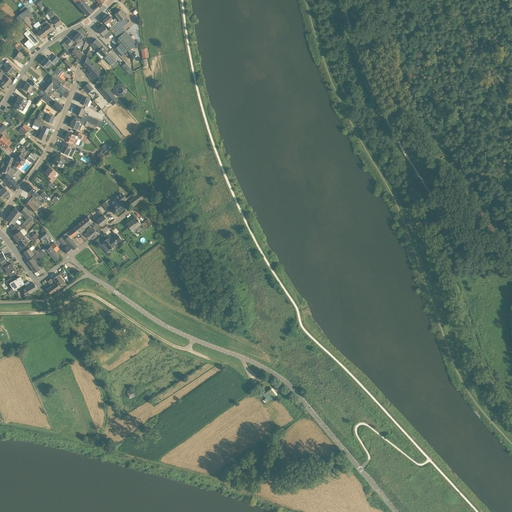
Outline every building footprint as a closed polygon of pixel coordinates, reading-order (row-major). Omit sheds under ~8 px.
[(73,0),(87,16),(93,11),(83,0),(73,0)] [(30,11),(26,6),(21,10),(23,12),(19,15),(22,20),(28,16),(26,14),(30,11)] [(113,33),(117,38),(121,35),(117,31),(123,25),(124,26),(123,25),(128,22),(129,21),(125,16),(120,10),(114,15),(119,21),(118,22),(119,23),(114,27),(117,30),(113,33)] [(62,22),(59,18),(57,17),(54,13),(49,17),(52,21),(56,26),(62,22)] [(102,21),(109,30),(113,33),(113,34),(113,33),(117,30),(114,27),(119,23),(118,22),(115,18),(113,20),(109,15),(102,21)] [(38,21),(33,25),(36,29),(35,29),(37,32),(38,34),(41,38),(47,33),(41,25),(38,21)] [(48,24),(46,21),(41,25),(47,33),(53,29),(49,24),(48,24)] [(98,30),(101,34),(103,35),(106,39),(113,33),(109,30),(108,31),(106,28),(106,27),(105,28),(103,25),(98,30)] [(28,30),(24,34),(29,39),(24,44),(29,49),(34,45),(35,46),(39,42),(28,30)] [(70,47),(73,44),(76,47),(82,42),(80,40),(83,37),(79,33),(73,38),(76,41),(73,44),(68,38),(65,42),(70,47)] [(124,33),(121,35),(117,38),(123,45),(128,51),(135,46),(129,39),(124,33)] [(20,62),(24,57),(22,55),(22,54),(19,51),(22,48),(10,35),(6,39),(12,45),(13,44),(15,46),(17,50),(15,53),(16,54),(14,58),(20,62)] [(98,51),(102,46),(96,39),(91,44),(98,51)] [(127,51),(125,48),(121,43),(115,48),(121,56),(127,51)] [(73,44),(70,47),(68,49),(68,50),(65,52),(69,56),(72,54),(79,61),(82,54),(76,48),(76,47),(73,44)] [(114,58),(102,46),(98,51),(103,57),(110,65),(115,60),(114,58)] [(141,49),(142,58),(149,57),(148,47),(141,49)] [(46,57),(41,62),(44,65),(43,66),(46,68),(46,67),(47,67),(50,63),(53,65),(59,58),(57,57),(55,55),(50,61),(46,57)] [(97,69),(90,60),(87,57),(83,65),(89,70),(86,72),(90,76),(97,69)] [(72,65),(66,59),(63,62),(69,69),(72,65)] [(12,66),(10,65),(9,63),(6,67),(1,63),(0,64),(0,69),(2,72),(4,69),(10,74),(15,68),(12,66)] [(121,66),(123,68),(126,71),(130,68),(125,63),(121,66)] [(59,68),(52,77),(60,84),(56,89),(59,92),(61,94),(65,88),(63,86),(66,82),(59,77),(63,72),(59,68)] [(0,83),(1,85),(4,88),(11,80),(1,71),(0,72),(0,83)] [(52,76),(46,83),(51,87),(53,86),(56,89),(60,84),(52,77),(52,76)] [(26,82),(23,89),(27,91),(30,93),(31,90),(35,92),(38,86),(34,82),(32,85),(29,84),(26,82)] [(49,90),(51,87),(46,83),(41,89),(47,93),(46,94),(50,97),(53,93),(49,90)] [(93,89),(88,83),(83,87),(88,93),(93,89)] [(99,89),(108,99),(113,94),(104,84),(99,89)] [(125,94),(125,93),(126,92),(126,91),(126,90),(126,89),(126,88),(125,87),(125,86),(124,86),(124,85),(123,85),(122,84),(121,84),(120,84),(119,84),(118,84),(117,84),(116,85),(115,86),(114,87),(114,88),(114,89),(113,89),(113,90),(113,91),(114,92),(114,93),(115,94),(115,95),(116,95),(117,96),(118,96),(119,96),(120,96),(121,96),(122,96),(123,96),(123,95),(124,95),(124,94),(125,94)] [(65,88),(61,94),(66,98),(69,93),(69,91),(65,88)] [(42,97),(48,102),(48,103),(52,107),(56,101),(50,97),(46,94),(46,93),(42,97)] [(28,101),(23,98),(19,95),(17,99),(18,99),(14,105),(15,106),(14,108),(18,111),(19,109),(23,110),(26,104),(28,101)] [(89,99),(87,98),(82,96),(80,103),(84,104),(87,106),(89,99)] [(52,107),(55,109),(59,113),(63,107),(56,101),(52,107)] [(75,110),(74,112),(75,112),(75,114),(80,115),(82,116),(81,119),(89,122),(88,123),(94,125),(97,126),(99,120),(96,119),(95,118),(88,116),(87,116),(84,115),(85,112),(83,111),(84,109),(83,108),(78,106),(76,110),(75,110)] [(50,115),(48,114),(44,113),(41,119),(52,123),(54,117),(50,115)] [(49,128),(43,126),(44,123),(35,119),(32,125),(38,127),(37,130),(47,134),(49,128)] [(88,123),(89,122),(81,119),(80,122),(73,119),(70,126),(77,129),(80,130),(82,124),(87,126),(88,123)] [(44,141),(47,134),(37,130),(35,137),(38,138),(44,141)] [(86,136),(75,131),(73,134),(67,132),(64,139),(74,144),(76,143),(78,139),(84,142),(86,136)] [(3,135),(0,137),(0,143),(3,146),(6,149),(9,151),(12,150),(8,147),(11,143),(3,135)] [(72,146),(68,143),(63,141),(62,144),(63,145),(60,151),(67,155),(72,146)] [(101,147),(105,151),(109,148),(105,143),(101,147)] [(70,160),(61,155),(57,152),(53,159),(54,159),(53,163),(60,167),(64,161),(68,164),(70,160)] [(93,155),(90,157),(96,163),(104,156),(101,152),(95,157),(93,155)] [(14,167),(13,169),(16,171),(22,165),(25,160),(23,159),(25,156),(21,153),(19,156),(15,161),(17,162),(14,165),(15,166),(14,167)] [(7,173),(9,167),(13,159),(9,156),(2,171),(1,170),(0,170),(0,175),(3,178),(5,176),(7,173)] [(13,169),(9,167),(7,173),(5,176),(5,177),(3,179),(14,191),(15,190),(19,185),(14,180),(11,177),(16,171),(13,169)] [(48,175),(46,178),(52,183),(55,179),(52,176),(56,172),(49,167),(44,173),(48,175)] [(33,196),(38,201),(42,204),(49,196),(44,192),(42,192),(39,196),(37,193),(36,194),(34,192),(36,190),(30,184),(25,189),(33,196)] [(2,186),(0,187),(0,189),(1,190),(0,190),(0,194),(4,198),(10,193),(2,186)] [(142,198),(149,194),(145,189),(138,193),(142,198)] [(138,193),(134,197),(138,202),(142,198),(138,193)] [(120,203),(122,201),(126,198),(122,194),(119,196),(115,199),(118,203),(113,206),(118,212),(118,211),(121,209),(121,210),(124,208),(120,203)] [(42,205),(42,204),(38,201),(33,196),(30,200),(29,201),(28,201),(25,204),(33,212),(38,207),(39,208),(42,205)] [(138,202),(134,197),(129,200),(133,206),(138,202)] [(112,209),(108,204),(106,201),(102,204),(108,212),(112,209)] [(32,214),(29,210),(25,206),(20,213),(15,208),(11,214),(17,219),(21,214),(26,220),(32,214)] [(108,220),(104,216),(104,215),(100,210),(97,212),(101,217),(96,221),(100,226),(108,220)] [(15,225),(10,230),(12,233),(16,230),(20,226),(15,222),(17,219),(11,214),(7,219),(15,225)] [(88,216),(74,227),(78,233),(92,222),(88,216)] [(148,219),(146,220),(141,224),(138,220),(138,221),(135,217),(127,224),(129,227),(128,227),(132,232),(138,227),(145,230),(152,224),(148,219)] [(25,221),(20,226),(23,229),(28,224),(25,221)] [(62,236),(73,250),(77,246),(71,239),(78,233),(74,227),(62,236)] [(87,230),(88,232),(89,233),(86,236),(89,239),(96,233),(94,229),(93,230),(90,227),(87,230)] [(13,236),(17,242),(24,237),(20,231),(13,236)] [(41,240),(43,238),(47,235),(44,232),(38,237),(41,240)] [(39,236),(36,233),(30,238),(33,241),(39,236)] [(28,242),(26,239),(30,237),(28,234),(24,237),(17,242),(21,247),(28,242)] [(103,242),(104,243),(101,245),(105,252),(121,240),(117,234),(110,239),(109,238),(103,242)] [(73,250),(62,236),(59,239),(65,247),(64,249),(69,255),(74,251),(73,250)] [(47,249),(49,253),(51,255),(56,260),(59,258),(54,253),(59,249),(54,243),(47,249)] [(35,253),(36,255),(42,251),(40,248),(36,251),(34,249),(31,251),(29,248),(23,252),(27,258),(33,254),(35,253)] [(36,263),(46,256),(42,251),(36,255),(32,258),(36,263)] [(40,269),(36,263),(32,258),(27,262),(35,273),(38,271),(40,274),(43,272),(40,269)] [(8,266),(7,263),(2,266),(0,267),(0,272),(2,272),(4,273),(5,275),(8,274),(10,277),(15,274),(15,273),(14,274),(13,271),(14,271),(13,270),(15,269),(11,263),(8,266)] [(54,284),(58,289),(60,287),(65,284),(58,275),(53,279),(56,282),(54,284)] [(20,277),(15,280),(13,277),(6,282),(8,286),(11,291),(13,290),(15,293),(23,288),(21,285),(22,285),(21,285),(24,283),(21,279),(21,280),(19,278),(20,277)] [(47,289),(50,294),(54,292),(58,289),(54,284),(50,279),(47,281),(51,286),(47,289)] [(35,286),(34,284),(33,283),(21,291),(24,297),(37,288),(35,286)] [(263,393),(269,400),(277,393),(271,386),(263,393)]
